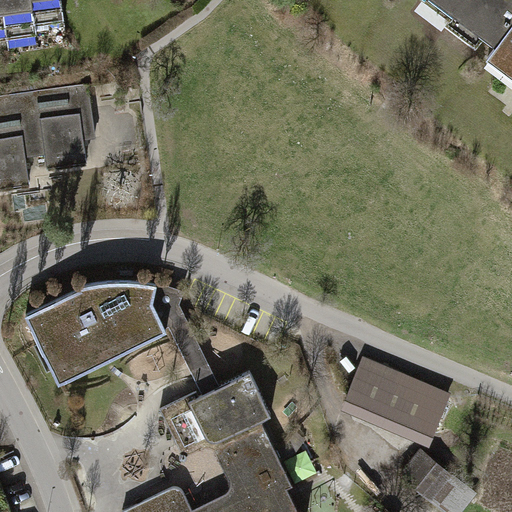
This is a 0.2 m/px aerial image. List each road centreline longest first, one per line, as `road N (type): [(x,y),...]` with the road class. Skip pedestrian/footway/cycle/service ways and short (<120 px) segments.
road 1 (residential): [(0,294),(108,256),(163,254),(511,398)]
road 2 (residential): [(0,379),(70,511)]
